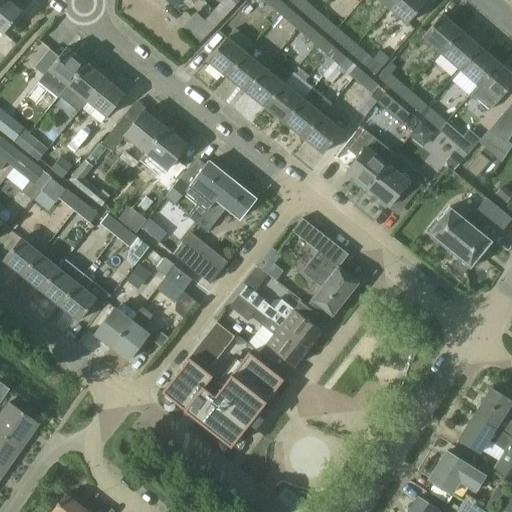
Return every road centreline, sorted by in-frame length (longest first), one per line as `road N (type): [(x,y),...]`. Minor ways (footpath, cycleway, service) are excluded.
road 1 (residential): [(296,191),(78,12)]
road 2 (residential): [(141,404),(296,191)]
road 3 (residential): [(296,191),(474,334)]
road 4 (residential): [(358,511),(474,334)]
road 5 (residential): [(277,511),(141,404)]
road 6 (residential): [(118,401),(0,305)]
